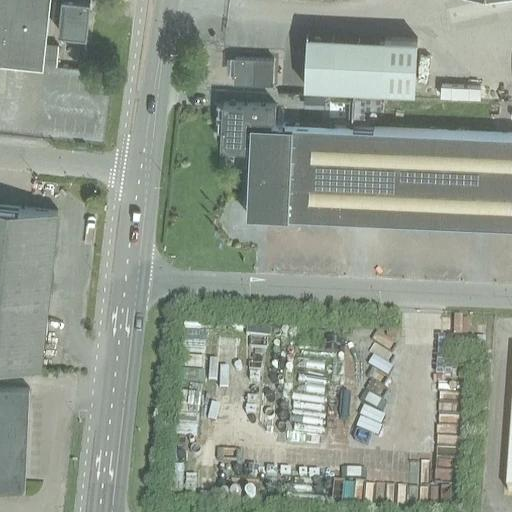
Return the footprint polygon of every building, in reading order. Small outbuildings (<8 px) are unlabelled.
[(0,0),(0,58),(43,63),(50,0),(0,0)] [(60,0),(57,32),(85,35),(89,1),(83,0),(60,0)] [(384,36),(381,90),(414,91),(417,37),(384,36)] [(56,64),(58,45),(46,43),(44,63),(56,64)] [(273,59),(233,57),(232,82),(272,84),(273,59)] [(324,108),(324,96),(303,95),(303,107),(324,108)] [(216,138),(220,143),(220,147),(224,148),(229,144),(232,148),(236,144),(239,148),(244,144),(245,118),(274,119),(274,104),(222,102),(220,129),(216,132),(216,138)] [(511,133),(249,122),(245,214),(511,226),(511,133)] [(57,211),(0,204),(0,365),(40,370),(57,211)] [(28,389),(0,387),(0,490),(24,491),(28,389)]
